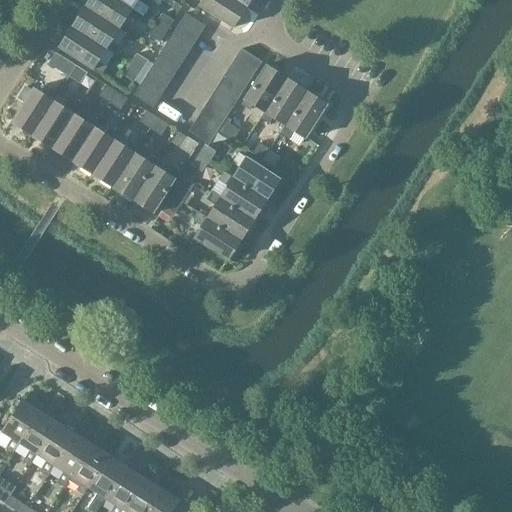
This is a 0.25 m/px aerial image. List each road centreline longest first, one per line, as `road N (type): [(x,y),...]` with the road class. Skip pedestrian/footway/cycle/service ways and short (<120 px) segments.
road 1 (residential): [(281,0),(271,22),(280,45),(343,82),(353,101),(245,281),(210,281),(0,140)]
road 2 (residential): [(285,502),(0,319)]
